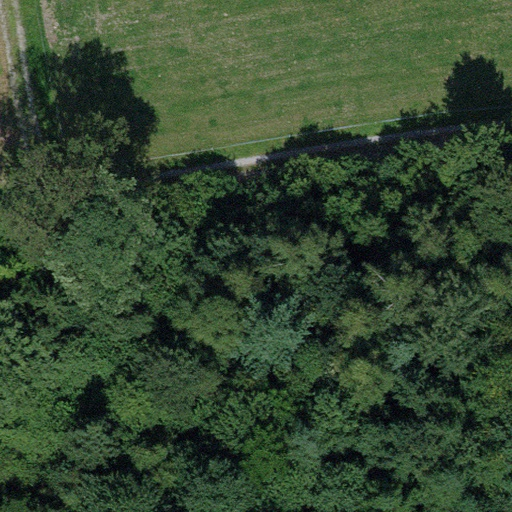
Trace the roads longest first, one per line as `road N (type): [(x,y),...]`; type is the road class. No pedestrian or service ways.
road 1 (track): [(0,222),(511,139)]
road 2 (track): [(7,0),(43,216)]
